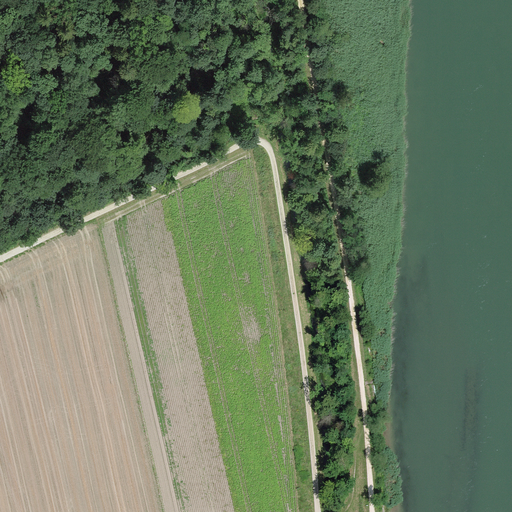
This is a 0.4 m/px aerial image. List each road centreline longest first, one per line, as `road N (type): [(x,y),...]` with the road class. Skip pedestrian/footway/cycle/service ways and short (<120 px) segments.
road 1 (track): [(0,258),(241,145),(262,143),(276,184),(317,511)]
road 2 (track): [(301,0),(345,252),(372,511)]
